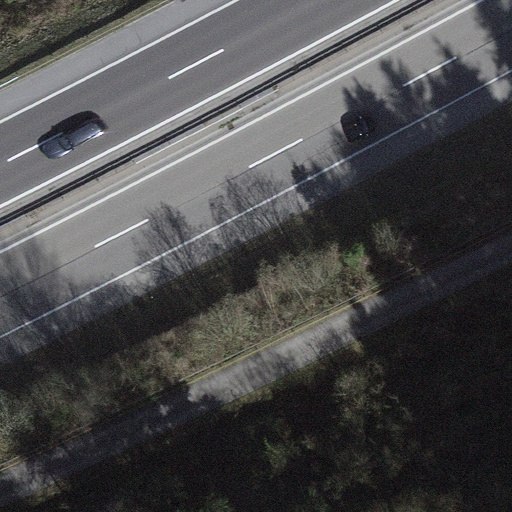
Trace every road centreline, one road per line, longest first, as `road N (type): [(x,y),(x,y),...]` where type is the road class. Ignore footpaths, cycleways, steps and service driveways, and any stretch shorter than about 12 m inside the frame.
road 1 (motorway): [(0,297),(511,30)]
road 2 (unclassified): [(511,245),(0,490)]
road 3 (motorway): [(315,0),(0,165)]
